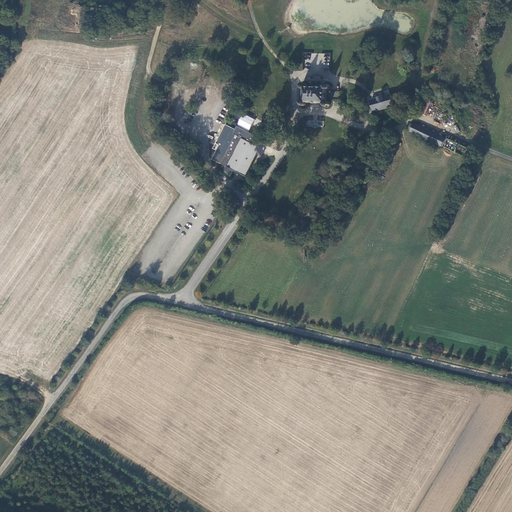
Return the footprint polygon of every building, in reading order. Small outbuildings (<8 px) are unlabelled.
[(325,88),(308,88),(307,86),(306,85),(304,85),(303,85),(302,87),(302,88),(302,89),(304,90),(305,90),(304,101),(303,102),(302,103),(302,104),(302,106),(304,107),(305,107),(307,107),(307,105),(307,104),(324,105),(324,106),(325,107),(326,108),(328,108),(329,107),(330,106),(330,104),(329,103),(328,102),(327,102),(328,91),(329,91),(331,90),(331,88),(330,87),(329,86),(327,86),(326,87),(325,88)] [(391,96),(371,101),(374,112),(394,107),(391,96)] [(425,115),(430,101),(425,99),(420,113),(425,115)] [(236,123),(248,130),(255,119),(243,113),(236,123)] [(414,124),(410,132),(417,136),(421,127),(414,124)] [(261,140),(238,129),(236,132),(227,127),(215,149),(218,151),(214,160),(222,164),(227,167),(224,172),(232,176),(234,171),(247,177),(257,157),(262,159),(270,144),(261,139),(261,140)] [(421,127),(417,136),(427,141),(431,133),(421,127)] [(431,133),(427,141),(438,146),(442,138),(431,133)] [(442,147),(468,159),(472,151),(446,139),(442,147)]
